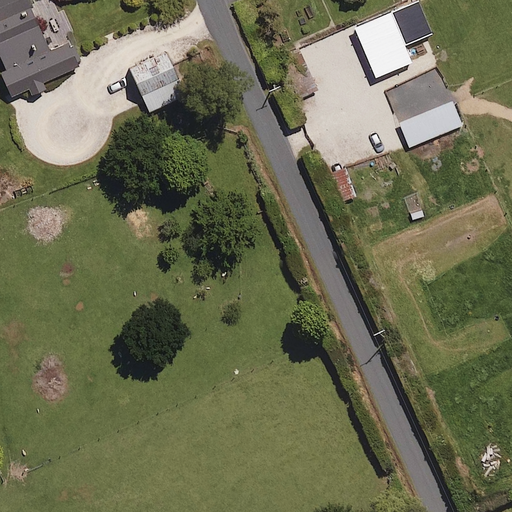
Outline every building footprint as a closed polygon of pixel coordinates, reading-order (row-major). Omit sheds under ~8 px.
[(50,46),(29,0),(0,0),(0,54),(4,64),(0,65),(0,66),(14,98),(45,84),(42,78),(79,62),(68,38),(50,46)] [(187,91),(169,47),(130,63),(148,107),(187,91)] [(461,122),(451,98),(399,120),(409,144),(461,122)] [(355,192),(345,166),(332,171),(343,197),(355,192)] [(470,186),(455,187),(456,212),(472,211),(470,186)]
